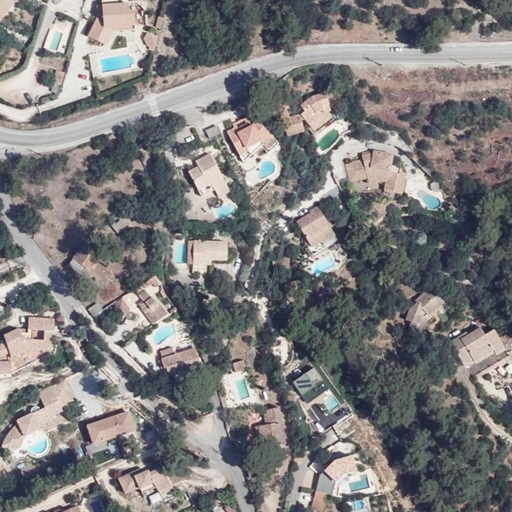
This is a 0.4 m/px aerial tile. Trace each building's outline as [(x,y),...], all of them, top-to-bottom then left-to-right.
[(93,25),(118,26),(119,10),(115,10),(114,4),(109,3),(108,0),(87,0),(88,2),(82,3),(81,16),(71,34),(84,41),(93,25)] [(148,18),(143,17),(138,31),(143,32),(148,18)] [(55,20),(47,49),(64,53),(72,24),(55,20)] [(118,30),(118,26),(93,25),(84,41),(88,44),(96,30),(118,30)] [(141,42),(152,48),(159,37),(147,30),(141,42)] [(141,38),(131,33),(127,39),(135,56),(141,38)] [(35,75),(40,77),(45,65),(40,63),(35,75)] [(309,106),(316,105),(314,93),(299,96),(286,104),(292,112),(281,115),(282,123),(276,123),(274,117),(269,118),(272,136),(290,131),(288,122),(291,120),(294,124),(306,115),(304,111),(309,109),(309,106)] [(267,110),(274,110),(273,99),(258,103),(259,112),(267,110)] [(308,120),(306,115),(294,124),(297,128),(308,120)] [(223,125),(224,127),(228,132),(241,125),(237,118),(223,125)] [(246,141),(250,147),(258,139),(248,121),(241,125),(228,132),(224,127),(216,133),(227,156),(246,141)] [(258,139),(250,147),(256,154),(266,146),(260,138),(258,139)] [(231,163),(250,147),(246,141),(227,156),(231,163)] [(195,179),(206,174),(194,150),(179,157),(182,163),(171,169),(180,187),(195,179)] [(375,185),(391,189),(393,178),(388,177),(387,171),(379,169),(380,159),(364,157),(349,161),(351,166),(334,169),(339,186),(356,182),(356,188),(375,185)] [(213,188),(206,174),(195,179),(202,193),(213,188)] [(389,197),(391,189),(375,185),(373,194),(389,197)] [(308,214),(299,219),(301,221),(287,229),(298,248),(293,250),(301,265),(327,249),(308,214)] [(112,222),(108,218),(104,223),(114,234),(122,226),(116,219),(112,222)] [(216,241),(184,241),(183,263),(194,263),(194,259),(216,259),(216,241)] [(81,242),(69,261),(88,273),(100,255),(81,242)] [(88,273),(69,261),(63,270),(82,282),(88,273)] [(155,278),(152,274),(139,282),(142,286),(149,283),(152,288),(156,284),(155,278)] [(292,280),(285,282),(287,290),(295,287),(292,280)] [(144,326),(159,316),(151,303),(150,304),(141,290),(134,295),(137,300),(132,303),(144,326)] [(428,316),(430,318),(431,320),(438,312),(428,301),(427,303),(421,296),(409,306),(409,309),(402,315),(398,327),(403,328),(400,335),(414,340),(419,326),(416,324),(428,316)] [(117,297),(107,304),(115,315),(124,310),(117,297)] [(92,303),(83,311),(88,316),(98,310),(92,303)] [(419,326),(430,318),(428,316),(416,324),(419,326)] [(39,338),(50,340),(59,341),(60,341),(61,329),(36,326),(35,341),(26,340),(25,336),(10,343),(13,348),(12,350),(0,351),(0,370),(3,369),(3,380),(16,380),(16,364),(32,358),(32,357),(35,357),(35,373),(54,364),(55,360),(49,359),(49,350),(39,348),(39,338)] [(464,329),(436,346),(450,368),(453,367),(459,379),(494,358),(479,334),(470,338),(464,329)] [(59,341),(50,340),(49,350),(49,359),(55,360),(56,361),(59,341)] [(187,361),(184,354),(164,358),(162,351),(150,354),(151,361),(150,361),(152,371),(155,370),(157,379),(162,378),(164,387),(175,384),(177,386),(182,385),(186,384),(188,381),(188,379),(186,373),(189,372),(187,361)] [(16,364),(16,380),(35,373),(35,357),(32,357),(32,358),(16,364)] [(244,359),(232,362),(235,371),(246,368),(244,359)] [(225,364),(214,367),(216,375),(227,372),(225,364)] [(350,417),(315,367),(292,382),(327,431),(350,417)] [(66,381),(40,393),(46,408),(18,421),(19,423),(15,426),(10,430),(6,436),(3,441),(14,448),(22,445),(26,435),(40,428),(39,426),(56,418),(55,416),(64,411),(62,408),(75,402),(66,381)] [(276,408),(265,410),(268,424),(272,445),(284,442),(276,408)] [(136,431),(130,411),(86,425),(92,443),(85,446),(88,456),(109,449),(106,440),(136,431)] [(272,445),(268,424),(257,427),(262,448),(272,445)] [(356,470),(352,455),(335,460),(320,475),(310,509),(322,511),(328,511),(336,482),(345,474),(356,470)] [(156,484),(158,488),(169,483),(160,465),(150,470),(148,467),(141,470),(140,467),(119,476),(125,490),(138,484),(141,490),(156,484)] [(169,483),(158,488),(160,494),(172,489),(169,483)] [(298,506),(309,508),(313,489),(302,487),(298,506)] [(159,492),(150,495),(152,503),(162,500),(159,492)] [(354,501),(356,510),(368,507),(366,498),(354,501)]
